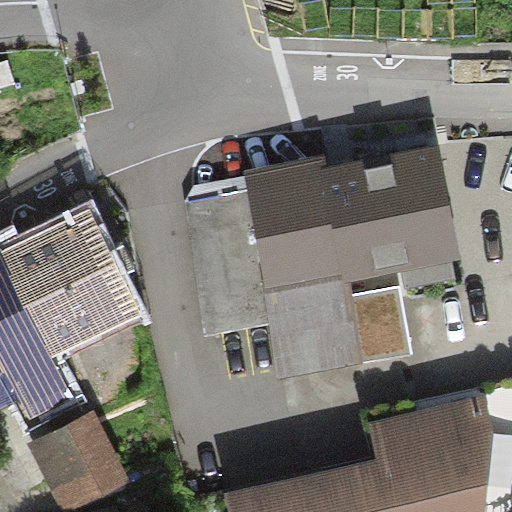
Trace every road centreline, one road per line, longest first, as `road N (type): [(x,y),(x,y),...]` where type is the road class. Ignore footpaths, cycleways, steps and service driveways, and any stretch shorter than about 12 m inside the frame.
road 1 (residential): [(511,83),(291,84),(234,76)]
road 2 (residential): [(234,76),(193,112),(49,167),(0,202)]
road 3 (residential): [(201,14),(0,28)]
